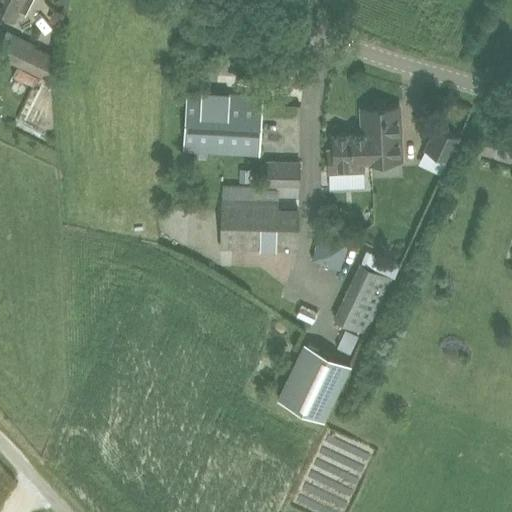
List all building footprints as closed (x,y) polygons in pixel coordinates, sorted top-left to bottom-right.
[(0,0),(0,11),(13,18),(18,8),(24,12),(30,0),(0,0)] [(49,19),(60,24),(65,12),(54,7),(49,19)] [(35,44),(8,30),(0,43),(0,55),(24,68),(35,44)] [(34,85),(38,77),(18,67),(14,75),(34,85)] [(183,76),(183,86),(196,86),(196,77),(183,76)] [(258,154),(262,95),(188,91),(185,150),(258,154)] [(387,106),(384,103),(376,103),(372,107),(361,107),(362,126),(362,128),(371,127),(372,145),(370,146),(371,160),(402,159),(399,106),(387,106)] [(370,160),(371,160),(370,146),(372,145),(371,127),(362,128),(362,126),(358,127),(358,133),(333,134),(333,148),(327,149),(328,173),(329,188),(365,187),(364,171),(364,160),(370,160)] [(448,158),(458,136),(436,126),(426,148),(448,158)] [(299,185),(299,161),(267,160),(267,184),(299,185)] [(251,181),(251,168),(240,168),(240,181),(251,181)] [(297,249),(298,209),(276,208),(277,200),(221,198),(220,247),(297,249)] [(348,237),(356,212),(340,207),(332,232),(348,237)] [(340,268),(350,240),(320,230),(311,259),(340,268)] [(361,260),(378,268),(395,276),(399,267),(382,258),(366,251),(361,260)] [(365,332),(391,277),(360,263),(334,317),(365,332)] [(336,346),(349,352),(358,335),(345,329),(336,346)] [(304,342),(278,397),(324,419),(350,364),(304,342)]
